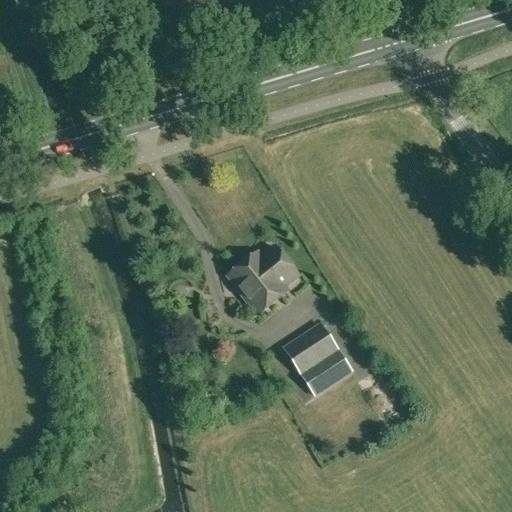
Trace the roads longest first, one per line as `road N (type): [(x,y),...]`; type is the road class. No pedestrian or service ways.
road 1 (secondary): [(0,162),(411,39)]
road 2 (tertiary): [(511,202),(411,39)]
